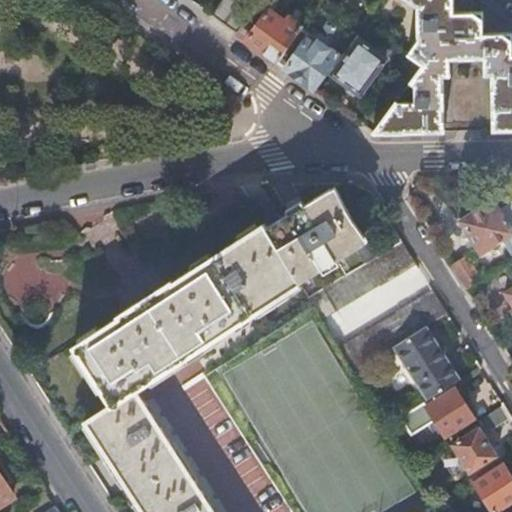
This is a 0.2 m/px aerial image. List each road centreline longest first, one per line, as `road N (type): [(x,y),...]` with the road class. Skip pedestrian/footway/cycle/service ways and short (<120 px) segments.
road 1 (residential): [(0,201),(272,153),(343,154)]
road 2 (residential): [(372,155),(511,386)]
road 3 (residential): [(147,0),(322,127),(343,154)]
road 4 (residential): [(94,511),(0,365)]
road 5 (residential): [(372,155),(511,151)]
